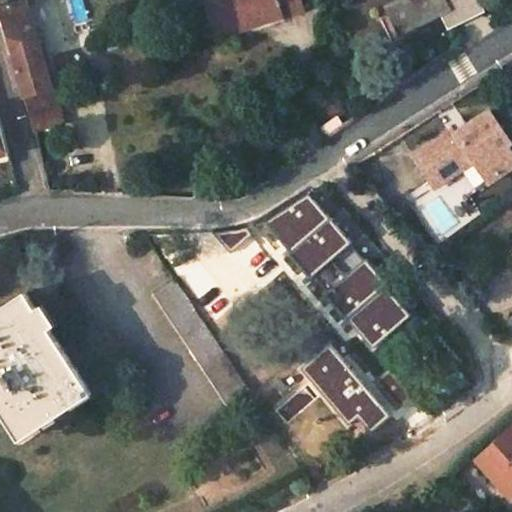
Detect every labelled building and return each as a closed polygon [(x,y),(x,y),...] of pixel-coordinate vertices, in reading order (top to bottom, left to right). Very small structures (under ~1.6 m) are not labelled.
[(23,0),(10,4),(0,6),(0,11),(12,52),(25,96),(40,151),(49,149),(44,128),(62,123),(52,88),(40,41),(26,0),(23,0)] [(200,0),(209,26),(246,14),(250,26),(300,8),(297,0),(200,0)] [(402,0),(403,0),(388,7),(401,32),(440,12),(446,9),(454,25),(483,10),(477,0),(402,0)] [(446,9),(440,12),(447,28),(454,25),(446,9)] [(214,38),(250,26),(246,14),(209,26),(214,38)] [(454,130),(415,156),(435,187),(474,161),(489,182),(511,166),(511,151),(508,145),(511,143),(490,111),(468,126),(457,133),(454,130)] [(336,118),(319,130),(325,138),(342,126),(336,118)] [(0,154),(9,152),(0,120),(0,154)] [(232,183),(195,183),(194,198),(229,200),(238,199),(232,183)] [(366,276),(318,221),(289,246),(338,301),(366,276)] [(349,316),(376,346),(409,318),(372,276),(334,309),(344,320),(349,316)] [(175,279),(153,293),(226,405),(228,404),(249,390),(205,323),(195,307),(190,300),(175,279)] [(210,287),(190,300),(195,307),(215,294),(210,287)] [(0,408),(17,434),(45,415),(48,420),(57,413),(54,410),(88,387),(26,292),(0,309),(0,408)] [(215,294),(195,307),(205,323),(226,309),(216,293),(215,294)] [(372,360),(339,387),(349,402),(347,403),(364,424),(368,420),(399,395),(402,391),(385,371),(383,373),(372,360)] [(399,395),(368,420),(378,432),(383,427),(403,410),(408,406),(399,395)] [(493,446),(478,460),(487,469),(511,497),(511,428),(500,440),(493,446)]
